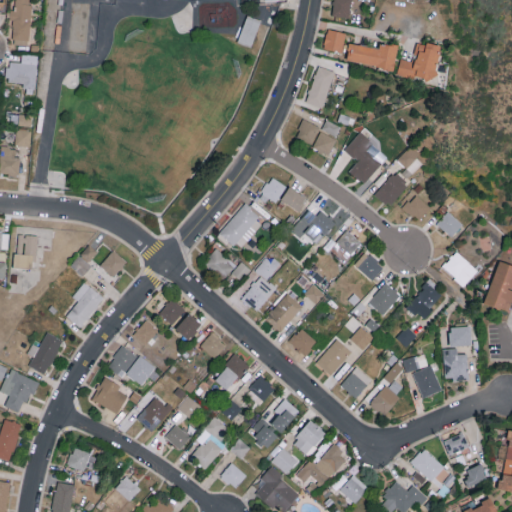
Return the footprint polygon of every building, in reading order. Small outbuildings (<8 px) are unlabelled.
[(32,0),(14,0),(11,43),(28,45),(32,0)] [(115,0),(111,8),(73,3),(73,0),(115,0)] [(289,0),(289,7),(255,8),(254,0),(289,0)] [(333,0),(331,14),(348,18),(352,0),(333,0)] [(89,47),(88,60),(68,58),(67,58),(68,47),(68,40),(71,8),(93,10),(89,47)] [(250,53),(236,46),(237,46),(247,22),(250,23),(261,27),(253,46),(250,53)] [(323,47),(342,52),(346,32),(327,28),(323,47)] [(441,45),(417,41),(413,60),(400,58),(397,73),(435,80),(441,45)] [(379,47),(348,43),(346,62),(394,68),(397,45),(379,43),(379,47)] [(37,54),(21,53),(21,61),(7,61),(7,81),(25,82),(24,90),(35,90),(37,54)] [(308,103),(325,107),(333,69),(316,65),(308,103)] [(32,125),(32,114),(18,114),(18,125),(32,125)] [(320,125),(303,118),(296,137),(313,143),(320,125)] [(31,145),(31,129),(16,129),(15,144),(31,145)] [(312,148),(329,154),(336,138),(320,131),(312,148)] [(363,183),(387,157),(360,132),(344,148),(358,161),(349,170),(363,183)] [(16,156),(17,147),(0,146),(0,150),(0,172),(8,172),(7,176),(19,177),(20,157),(16,156)] [(424,162),(410,147),(398,158),(411,173),(424,162)] [(390,205),(409,182),(395,170),(376,194),(390,205)] [(286,184),(270,176),(259,201),(265,204),(269,198),(277,202),(286,184)] [(308,195),(288,186),(281,201),(301,210),(308,195)] [(403,208),(420,220),(430,206),(413,194),(403,208)] [(219,232),(238,250),(265,220),(246,203),(219,232)] [(292,232),(302,238),(305,235),(318,244),(334,219),(320,211),(318,215),(307,208),(292,232)] [(436,224),(452,236),(462,223),(447,211),(436,224)] [(0,247),(8,248),(9,230),(0,229),(0,247)] [(329,249),(344,261),(361,241),(347,229),(329,249)] [(35,268),(36,235),(16,234),(15,267),(35,268)] [(80,254),(90,262),(98,251),(89,244),(80,254)] [(237,264),(216,247),(203,262),(224,280),(237,264)] [(113,276),(126,261),(114,249),(100,264),(113,276)] [(354,263),(372,280),(383,267),(366,250),(354,263)] [(442,266),(464,286),(478,270),(456,250),(442,266)] [(71,264),(83,275),(91,265),(79,255),(71,264)] [(266,279),(279,265),(268,255),(255,269),(266,279)] [(511,303),(511,264),(499,260),(484,302),(509,311),(511,303)] [(240,280),(250,269),(242,261),(232,272),(240,280)] [(256,311),(276,288),(261,274),(241,297),(256,311)] [(72,297),(78,300),(66,316),(81,327),(104,296),(83,281),(72,297)] [(401,295),(386,281),(368,301),(383,315),(401,295)] [(280,331),(303,306),(288,292),(265,317),(280,331)] [(158,315),(191,338),(203,321),(170,299),(158,315)] [(158,330),(146,319),(133,334),(145,345),(158,330)] [(471,325),(449,326),(450,345),(472,344),(471,325)] [(364,348),(374,336),(361,326),(351,338),(364,348)] [(306,355),(317,340),(300,327),(288,341),(306,355)] [(27,353),(33,356),(29,365),(46,374),(62,338),(46,331),(39,346),(32,343),(27,353)] [(227,344),(212,331),(200,344),(215,358),(227,344)] [(352,351),(338,338),(316,362),(330,375),(352,351)] [(108,367),(123,376),(125,374),(143,385),(155,365),(121,345),(108,367)] [(443,348),(446,380),(469,378),(467,353),(457,354),(457,347),(443,348)] [(227,390),(249,365),(236,353),(214,378),(227,390)] [(406,372),(428,366),(425,353),(403,359),(406,372)] [(356,398),(372,379),(357,366),(341,384),(356,398)] [(414,370),(421,396),(440,391),(433,366),(414,370)] [(19,411),(23,400),(30,402),(38,379),(8,369),(1,391),(10,394),(5,406),(19,411)] [(263,401),(276,387),(261,374),(249,387),(263,401)] [(117,413),(127,395),(117,389),(120,385),(104,376),(91,398),(117,413)] [(400,397),(386,384),(369,402),(383,415),(400,397)] [(137,418),(152,431),(171,408),(156,395),(137,418)] [(268,420),(281,432),(300,410),(287,399),(268,420)] [(0,431),(0,456),(11,460),(22,424),(4,418),(0,431)] [(278,435),(260,418),(250,430),(267,447),(278,435)] [(327,432),(310,419),(292,443),(309,456),(327,432)] [(188,432),(173,424),(165,439),(180,447),(188,432)] [(207,467),(225,445),(205,428),(196,439),(201,443),(192,454),(207,467)] [(511,431),(509,431),(503,472),(501,472),(499,488),(511,490),(511,431)] [(469,446),(462,432),(443,440),(450,454),(469,446)] [(296,475),(309,485),(312,481),(320,488),(347,456),(333,444),(316,464),(310,458),(296,475)] [(286,473),(298,460),(283,447),(271,460),(286,473)] [(87,463),(94,464),(97,454),(72,448),(67,466),(85,470),(87,463)] [(443,491),(456,477),(423,448),(411,462),(443,491)] [(247,474),(232,462),(221,475),(236,487),(247,474)] [(487,479),(482,464),(464,470),(469,485),(487,479)] [(283,474),(271,465),(261,478),(264,481),(255,494),(274,508),(276,505),(286,511),(300,493),(280,478),(283,474)] [(368,487),(353,474),(340,489),(355,503),(368,487)] [(115,487),(129,500),(140,489),(126,475),(115,487)] [(413,484),(408,490),(396,479),(384,493),(388,497),(381,505),(388,511),(391,511),(397,507),(402,511),(405,511),(416,499),(421,504),(428,497),(413,484)] [(0,511),(6,511),(10,481),(0,480),(0,511)] [(52,511),(70,511),(73,483),(55,482),(52,511)] [(169,511),(173,505),(158,496),(152,506),(146,503),(139,511),(169,511)]
